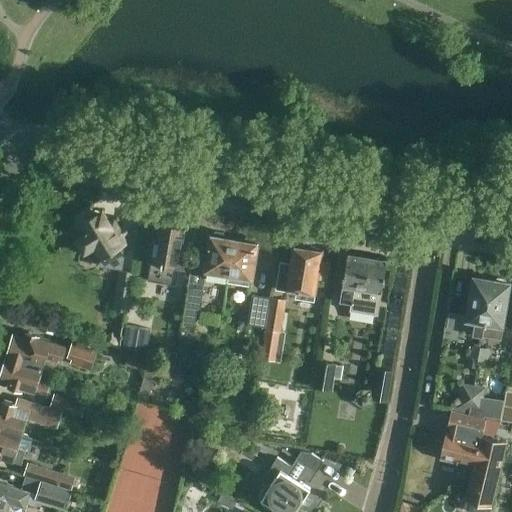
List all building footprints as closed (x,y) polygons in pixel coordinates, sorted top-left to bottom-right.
[(124,252),(121,247),(127,243),(122,236),(127,233),(124,228),(120,230),(114,220),(109,223),(101,211),(80,224),(85,232),(75,238),(84,253),(93,247),(101,259),(100,265),(121,269),(124,252)] [(178,268),(185,226),(157,221),(147,280),(175,284),(178,268)] [(227,275),(233,239),(224,237),(225,235),(222,232),(216,231),(213,233),(212,235),(210,235),(204,271),(205,272),(204,278),(217,280),(219,274),(227,275)] [(233,239),(227,275),(236,277),(235,283),(249,285),(250,279),(252,279),(258,243),(255,242),(256,240),(254,237),(246,236),(244,238),(243,240),(233,239)] [(313,300),(321,251),(317,250),(316,248),(309,247),(306,248),(293,246),(286,288),(297,289),(295,297),(313,300)] [(377,314),(386,260),(346,253),(339,301),(351,303),(349,310),(377,314)] [(130,293),(133,274),(121,272),(114,309),(125,311),(128,293),(130,293)] [(482,336),(491,279),(487,279),(485,276),(480,275),(477,277),(472,276),(465,321),(474,322),(472,334),(482,336)] [(482,336),(491,338),(500,339),(510,282),(505,282),(503,279),(498,278),(495,280),(491,279),(482,336)] [(203,290),(188,288),(181,325),(193,327),(198,318),(203,290)] [(270,298),(265,329),(280,332),(285,300),(270,298)] [(251,300),(247,324),(264,327),(268,303),(251,300)] [(149,329),(127,325),(123,349),(135,351),(134,354),(145,357),(145,356),(149,329)] [(13,333),(11,340),(8,341),(7,346),(8,349),(6,356),(41,367),(45,356),(60,360),(65,345),(38,337),(38,336),(25,332),(23,336),(13,333)] [(73,335),(70,347),(68,350),(73,352),(70,362),(91,369),(99,343),(73,335)] [(478,361),(480,348),(471,346),(469,359),(468,368),(475,369),(476,360),(478,361)] [(480,348),(478,361),(487,362),(488,349),(480,348)] [(145,357),(134,354),(128,352),(124,366),(144,372),(148,373),(151,363),(156,364),(157,358),(145,356),(145,357)] [(37,381),(41,367),(6,356),(3,363),(1,364),(0,366),(0,370),(1,371),(0,373),(0,379),(9,382),(8,386),(21,390),(22,387),(45,395),(48,385),(37,381)] [(342,366),(318,361),(314,387),(330,390),(332,377),(340,379),(342,366)] [(148,373),(144,372),(138,398),(148,399),(150,388),(155,385),(156,377),(170,380),(173,367),(156,364),(151,363),(148,373)] [(470,409),(474,386),(462,384),(459,407),(470,409)] [(474,386),(470,409),(481,410),(484,388),(474,386)] [(121,392),(114,404),(124,411),(132,399),(121,392)] [(62,411),(62,412),(81,418),(86,403),(53,393),(49,407),(62,411)] [(0,401),(0,429),(20,435),(25,419),(57,429),(62,412),(62,411),(49,407),(18,397),(16,404),(2,400),(1,401),(0,401)] [(473,468),(482,433),(486,419),(452,414),(440,459),(473,468)] [(0,429),(0,460),(14,465),(15,461),(18,462),(21,463),(22,462),(24,453),(27,454),(32,439),(20,435),(0,429)] [(483,433),(482,433),(473,468),(464,505),(467,510),(474,511),(487,511),(489,511),(506,442),(482,436),(483,433)] [(294,511),(310,489),(302,484),(304,480),(309,483),(317,471),(296,458),(291,466),(277,457),(267,472),(274,477),(270,485),(266,486),(263,489),(260,492),(259,496),(259,500),(261,504),(264,507),(267,509),(271,510),(275,509),(279,511),(294,511)] [(28,464),(24,476),(31,478),(41,481),(41,480),(72,489),(75,478),(28,464)] [(191,464),(186,475),(202,483),(207,472),(191,464)] [(31,478),(28,491),(29,491),(29,492),(37,494),(41,481),(31,478)] [(0,511),(20,511),(23,505),(24,505),(25,504),(35,507),(36,502),(65,510),(72,489),(41,480),(41,481),(37,494),(29,492),(29,491),(28,491),(0,482),(0,511)] [(217,502),(231,510),(236,502),(221,494),(217,502)] [(420,511),(425,508),(402,502),(398,511),(420,511)]
